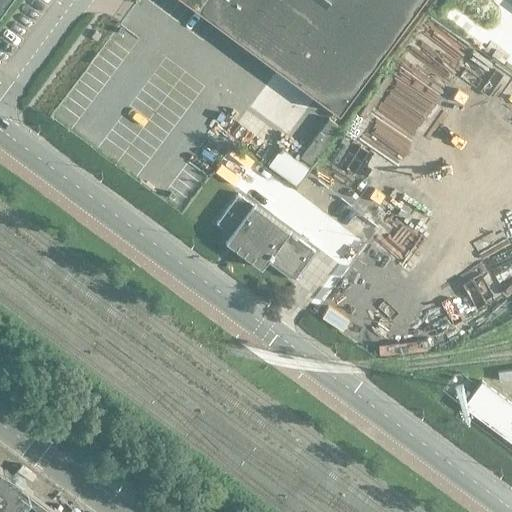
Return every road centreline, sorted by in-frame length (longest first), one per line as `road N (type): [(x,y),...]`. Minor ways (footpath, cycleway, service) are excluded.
road 1 (unclassified): [(511,510),(0,129)]
road 2 (unclassified): [(0,98),(74,0)]
